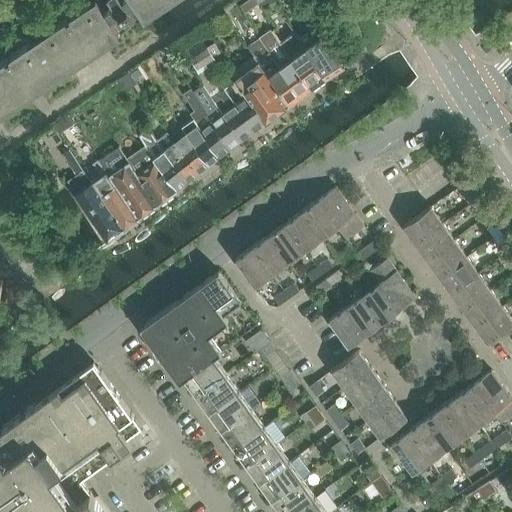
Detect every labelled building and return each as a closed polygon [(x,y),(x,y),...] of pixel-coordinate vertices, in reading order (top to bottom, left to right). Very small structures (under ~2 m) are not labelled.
[(113,3),(105,9),(105,8),(104,9),(98,0),(91,0),(0,61),(0,110),(119,31),(128,25),(136,20),(146,13),(164,0),(111,0),(113,3)] [(257,0),(245,0),(240,4),(245,12),(259,2),(257,0)] [(304,26),(314,41),(306,47),(326,76),(344,64),(347,62),(317,17),(304,26)] [(285,39),(286,38),(277,25),(271,30),(311,87),(326,76),(306,47),(296,54),(290,45),(289,45),(285,39)] [(271,30),(259,38),(300,95),(311,87),(271,30)] [(269,62),(262,67),(289,103),(300,95),(259,38),(247,47),(252,54),(260,48),(269,62)] [(191,57),(198,68),(215,57),(214,56),(221,52),(215,42),(208,46),(191,57)] [(176,45),(168,50),(174,61),(183,56),(176,45)] [(165,49),(154,56),(163,70),(174,63),(165,49)] [(255,57),(233,73),(237,79),(236,80),(237,81),(267,120),(289,103),(262,67),(255,57)] [(129,71),(118,79),(126,90),(136,82),(129,71)] [(237,81),(225,90),(254,129),(267,120),(237,81)] [(190,112),(202,130),(219,156),(230,147),(213,121),(206,110),(190,86),(183,92),(194,109),(190,112)] [(230,109),(223,114),(242,138),(254,129),(225,90),(213,98),(216,103),(222,98),(230,109)] [(213,121),(230,147),(242,138),(223,114),(216,103),(206,110),(213,121)] [(188,124),(182,128),(208,164),(219,156),(202,130),(190,112),(190,111),(182,116),(188,124)] [(69,112),(53,123),(59,132),(75,121),(69,112)] [(182,128),(171,136),(197,173),(208,164),(182,128)] [(140,137),(145,144),(176,189),(187,181),(158,140),(150,129),(140,137)] [(168,132),(158,140),(187,181),(197,173),(171,136),(168,132)] [(157,203),(176,189),(145,144),(126,157),(157,203)] [(99,159),(105,168),(139,217),(157,203),(126,157),(118,146),(99,159)] [(93,163),(101,175),(93,181),(124,228),(139,217),(105,168),(99,159),(93,163)] [(69,180),(108,239),(124,228),(93,181),(84,170),(69,180)] [(336,185),(318,198),(338,225),(347,237),(364,225),(349,203),(336,185)] [(470,188),(463,193),(470,203),(477,198),(470,188)] [(318,198),(302,209),(322,237),(338,225),(318,198)] [(475,209),(482,220),(489,215),(482,204),(475,209)] [(431,205),(404,225),(416,241),(443,222),(431,205)] [(302,209),(286,222),(305,249),(322,237),(302,209)] [(489,215),(482,220),(490,230),(497,225),(489,215)] [(286,222),(269,234),(288,261),(305,249),(286,222)] [(443,222),(416,241),(428,258),(455,239),(443,222)] [(14,226),(0,235),(0,245),(12,263),(22,256),(30,250),(14,226)] [(269,234),(252,246),(272,273),(288,261),(269,234)] [(499,242),(506,253),(511,248),(511,246),(506,237),(499,242)] [(467,255),(455,239),(428,258),(440,275),(467,255)] [(352,245),(342,253),(352,267),(362,259),(352,245)] [(252,246),(235,258),(255,285),(272,273),(252,246)] [(467,255),(440,275),(452,292),(479,272),(467,255)] [(370,270),(379,282),(398,309),(416,296),(388,257),(370,270)] [(328,258),(318,266),(323,273),(333,266),(328,258)] [(318,266),(307,273),(313,280),(323,273),(318,266)] [(219,269),(201,282),(216,303),(223,314),(224,313),(241,300),(234,290),(219,269)] [(337,271),(326,278),(331,285),(342,278),(337,271)] [(479,272),(452,292),(464,308),(491,289),(479,272)] [(326,278),(316,285),(321,292),(331,285),(326,278)] [(215,355),(222,350),(209,333),(229,320),(224,313),(223,314),(216,303),(201,282),(140,326),(180,380),(184,378),(183,377),(193,370),(214,355),(215,355)] [(295,282),(285,290),(290,297),(300,289),(295,282)] [(379,282),(363,293),(382,321),(398,309),(379,282)] [(491,289),(464,308),(476,325),(503,306),(491,289)] [(285,290),(274,297),(279,304),(290,297),(285,290)] [(363,293),(346,306),(365,333),(382,321),(363,293)] [(346,306),(329,318),(348,345),(353,342),(365,333),(346,306)] [(511,318),(503,306),(476,325),(488,342),(511,324),(511,318)] [(260,348),(270,341),(262,329),(245,340),(254,352),(260,348)] [(270,341),(260,348),(273,365),(283,358),(270,341)] [(359,349),(332,369),(344,386),(371,366),(359,349)] [(183,377),(184,378),(180,380),(192,397),(206,387),(227,372),(215,355),(214,355),(193,370),(183,377)] [(283,358),(273,365),(286,383),(295,376),(283,358)] [(0,511),(106,511),(90,490),(82,478),(111,457),(132,442),(127,436),(142,426),(133,413),(100,367),(94,360),(59,385),(34,403),(0,427),(0,511)] [(383,383),(371,366),(344,386),(356,403),(383,383)] [(511,397),(492,369),(474,382),(495,412),(502,421),(511,414),(511,397)] [(206,387),(192,397),(205,415),(219,405),(240,390),(227,372),(206,387)] [(295,376),(286,383),(291,390),(300,383),(295,376)] [(317,380),(310,385),(317,396),(324,390),(317,380)] [(474,382),(458,393),(480,423),(495,412),(474,382)] [(383,383),(356,403),(369,420),(396,400),(383,383)] [(219,405),(205,415),(217,432),(231,422),(252,407),(240,390),(219,405)] [(458,393),(441,405),(463,435),(480,423),(458,393)] [(408,417),(396,400),(369,420),(381,437),(408,417)] [(327,409),(334,419),(341,414),(334,404),(327,409)] [(316,405),(306,411),(311,418),(321,411),(316,405)] [(441,405),(425,417),(446,447),(463,435),(441,405)] [(231,422),(217,432),(230,450),(244,440),(265,425),(252,407),(231,422)] [(321,411),(311,418),(316,425),(326,418),(321,411)] [(349,424),(341,414),(334,419),(341,429),(349,424)] [(413,425),(408,429),(429,459),(446,447),(425,417),(413,425)] [(244,440),(230,450),(242,467),(257,457),(278,442),(277,442),(286,436),(273,419),(265,425),(244,440)] [(408,429),(391,441),(413,471),(429,459),(408,429)] [(511,434),(508,429),(497,436),(502,443),(511,436),(511,434)] [(358,437),(351,442),(358,453),(365,448),(358,437)] [(341,439),(331,446),(336,453),(346,446),(341,439)] [(257,457),(242,467),(255,485),(269,475),(290,460),(278,442),(257,457)] [(485,445),(475,452),(480,459),(491,452),(485,445)] [(346,446),(336,453),(341,460),(351,453),(346,446)] [(475,452),(465,460),(470,467),(480,459),(475,452)] [(269,475),(255,485),(268,503),(282,492),(303,477),(311,471),(298,454),(290,460),(269,475)] [(376,467),(367,474),(372,481),(381,474),(376,467)] [(452,469),(442,476),(447,483),(457,476),(452,469)] [(381,474),(372,481),(376,488),(386,481),(381,474)] [(442,476),(432,483),(437,491),(447,483),(442,476)] [(282,492),(268,503),(274,511),(291,511),(295,510),(315,495),(303,477),(282,492)] [(483,484),(489,494),(496,490),(490,480),(483,484)] [(295,510),(291,511),(327,511),(315,495),(295,510)] [(402,503),(393,510),(394,511),(403,511),(407,510),(402,503)] [(447,508),(449,511),(459,511),(453,503),(447,508)]
